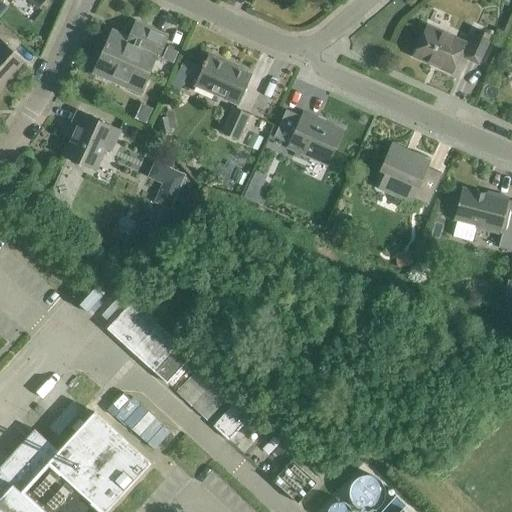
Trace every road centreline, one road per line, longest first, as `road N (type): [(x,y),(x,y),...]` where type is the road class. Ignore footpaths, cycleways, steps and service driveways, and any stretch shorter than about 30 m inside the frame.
road 1 (residential): [(278,511),(74,325),(59,342),(0,291)]
road 2 (residential): [(511,153),(324,71),(310,53)]
road 3 (residential): [(0,146),(25,118),(84,0)]
road 4 (residential): [(177,0),(310,53)]
